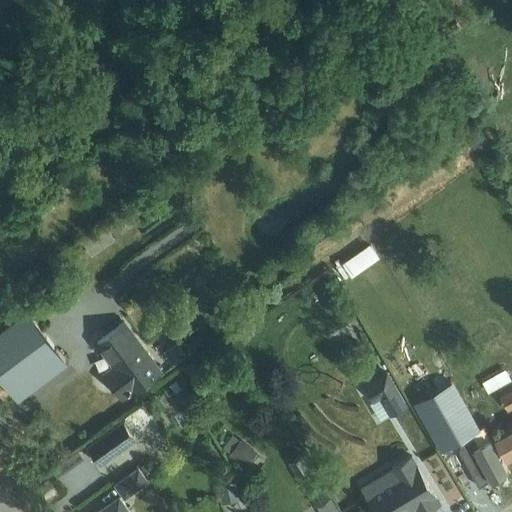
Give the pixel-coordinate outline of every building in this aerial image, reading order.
[(108,226),(85,242),(93,254),(116,238),(108,226)] [(356,274),(384,252),(373,238),(345,260),(356,274)] [(66,278),(47,291),(60,310),(79,297),(66,278)] [(0,373),(18,398),(67,362),(29,310),(0,331),(0,373)] [(133,391),(160,370),(125,322),(97,343),(114,367),(105,374),(122,397),(132,390),(133,391)] [(181,337),(168,349),(180,362),(193,350),(181,337)] [(388,371),(365,384),(374,401),(380,397),(391,414),(408,404),(388,371)] [(451,381),(416,401),(442,449),(460,439),(465,447),(460,450),(474,475),(479,485),(490,479),(506,470),(489,440),(479,446),(471,433),(478,429),(451,381)] [(507,409),(511,406),(511,388),(500,396),(507,409)] [(141,437),(152,433),(146,415),(135,419),(141,437)] [(134,440),(122,421),(87,446),(99,465),(134,440)] [(506,460),(511,456),(511,424),(492,435),(506,460)] [(231,455),(245,464),(254,448),(240,440),(231,455)] [(290,462),(299,477),(313,468),(303,453),(290,462)] [(376,507),(378,511),(408,511),(417,507),(420,511),(423,511),(440,502),(412,455),(363,485),(370,497),(368,498),(368,501),(371,508),(374,508),(376,507)] [(126,497),(148,482),(138,468),(116,484),(126,497)] [(330,496),(313,468),(299,477),(316,505),(330,496)] [(36,488),(45,500),(57,491),(49,479),(36,488)] [(235,482),(218,486),(220,502),(238,499),(235,482)] [(344,511),(334,495),(322,503),(328,511),(344,511)] [(131,511),(120,496),(97,511),(131,511)]
